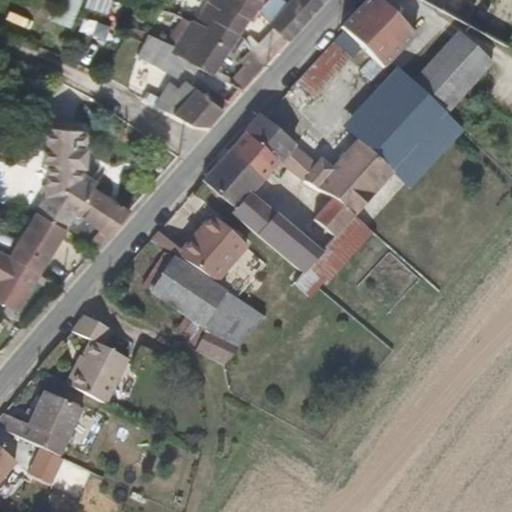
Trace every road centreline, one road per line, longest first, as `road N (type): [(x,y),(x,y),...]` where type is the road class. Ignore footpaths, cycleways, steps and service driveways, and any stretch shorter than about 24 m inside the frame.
road 1 (residential): [(0,393),(348,0)]
road 2 (track): [(0,46),(211,153)]
